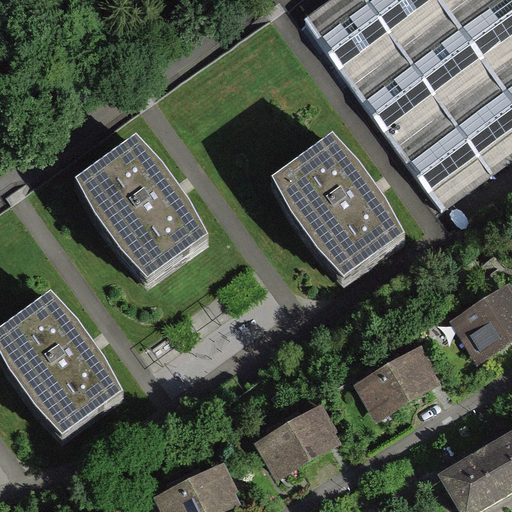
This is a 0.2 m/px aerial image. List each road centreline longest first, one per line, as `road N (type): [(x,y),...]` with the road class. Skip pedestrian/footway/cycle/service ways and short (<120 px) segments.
road 1 (residential): [(0,189),(290,0)]
road 2 (residential): [(300,511),(511,381)]
